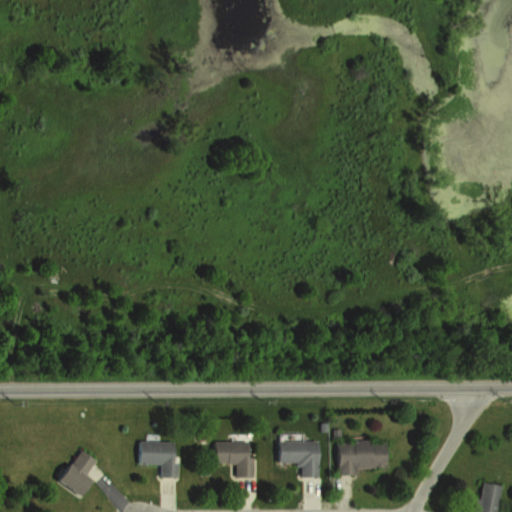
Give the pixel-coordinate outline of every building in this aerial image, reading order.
[(328,425),(328,433),(336,433),(336,425),(328,425)] [(194,429),(194,438),(205,438),(204,428),(194,429)] [(329,437),(330,474),(349,473),(348,463),(379,462),(378,435),(329,437)] [(132,438),(132,462),(153,463),(153,475),(171,475),(172,459),(165,459),(165,439),(132,438)] [(208,438),(208,459),(230,459),(230,474),(250,474),(249,454),(239,454),(239,438),(208,438)] [(270,439),(271,462),(294,461),(294,474),(314,473),(312,438),(270,439)] [(75,446),(51,474),(75,494),(87,479),(77,471),(88,457),(75,446)] [(457,509),(456,511),(487,511),(493,483),(476,480),(474,493),(469,492),(466,510),(457,509)]
